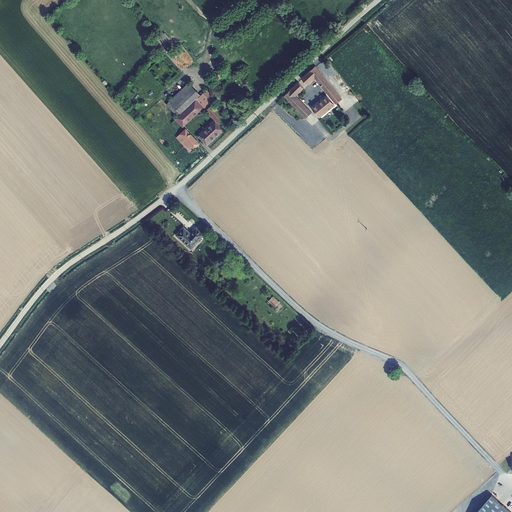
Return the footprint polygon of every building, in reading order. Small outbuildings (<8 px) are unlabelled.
[(171,39),(165,32),(160,37),(165,43),(171,39)] [(342,99),(316,65),(310,71),(310,70),(302,78),(307,85),(315,78),(336,104),(342,99)] [(221,73),(221,72),(217,75),(215,77),(218,80),(224,76),(221,73)] [(304,88),(298,81),(290,89),(290,90),(284,96),(306,118),(312,112),(296,96),(304,88)] [(201,95),(189,82),(169,101),(180,113),(181,114),(201,95)] [(177,116),(175,119),(183,127),(190,121),(190,120),(191,119),(196,115),(197,113),(197,114),(203,108),(205,110),(206,110),(213,103),(211,101),(215,97),(207,89),(201,95),(181,114),(180,113),(177,116)] [(327,95),(312,107),(320,118),(335,105),(327,95)] [(180,113),(169,101),(166,104),(177,116),(180,113)] [(213,103),(206,110),(214,120),(197,135),(207,146),(225,129),(221,124),(228,117),(214,102),(213,103)] [(186,128),(180,134),(194,149),(200,143),(191,134),(190,134),(189,133),(190,132),(186,128)] [(190,152),(194,149),(180,134),(176,137),(190,152)] [(161,216),(167,209),(164,206),(157,212),(161,216)] [(200,223),(197,227),(204,233),(207,230),(200,223)] [(184,226),(176,235),(191,249),(205,234),(204,233),(197,227),(196,226),(191,232),(184,226)] [(276,307),(281,301),(274,295),(269,300),(276,307)] [(511,511),(494,496),(478,511),(511,511)]
